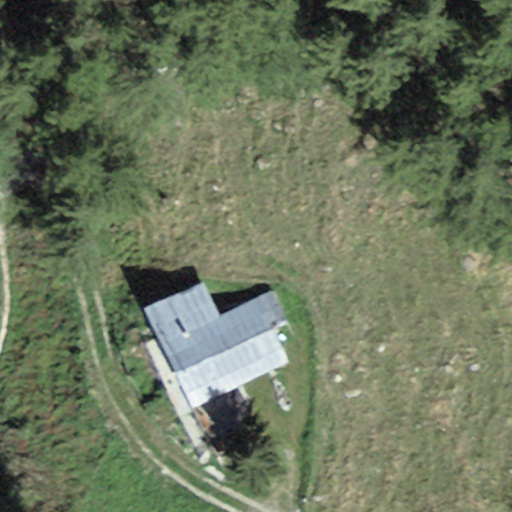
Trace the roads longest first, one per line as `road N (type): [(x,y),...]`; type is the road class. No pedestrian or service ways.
road 1 (track): [(0,176),(44,147),(129,449),(236,511)]
road 2 (track): [(0,315),(0,181)]
